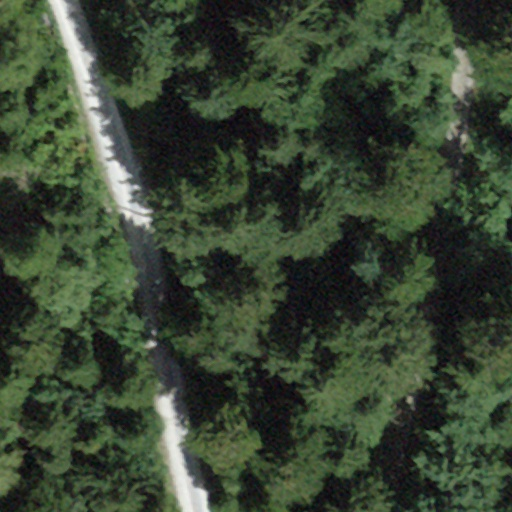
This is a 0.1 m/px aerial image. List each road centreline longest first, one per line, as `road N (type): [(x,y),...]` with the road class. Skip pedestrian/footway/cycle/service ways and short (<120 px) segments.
road 1 (track): [(178,511),(169,388),(89,78),(54,0)]
road 2 (track): [(374,511),(469,0)]
